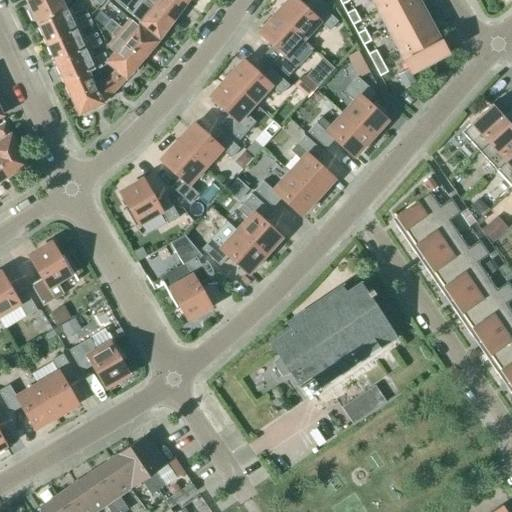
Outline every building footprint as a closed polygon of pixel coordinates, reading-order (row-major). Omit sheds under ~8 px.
[(35,25),(64,11),(58,0),(28,0),(26,1),(30,9),(26,11),(32,23),(36,21),(37,24),(35,25)] [(174,24),(144,1),(138,10),(125,0),(111,0),(160,40),(165,34),(166,34),(167,33),(174,24)] [(176,0),(145,0),(144,1),(174,24),(181,14),(182,13),(182,11),(185,7),(176,0)] [(289,0),(276,15),(303,40),(319,22),(329,31),(338,22),(320,5),(311,14),(295,0),(289,0)] [(371,0),(378,12),(399,0),(371,0)] [(388,32),(424,13),(416,0),(399,0),(378,12),(388,32)] [(46,44),(77,30),(89,24),(85,16),(73,21),(67,10),(64,11),(35,25),(42,39),(44,38),(46,44)] [(352,25),(359,21),(353,11),(346,15),(352,25)] [(399,52),(435,33),(424,13),(388,32),(399,52)] [(120,28),(111,21),(110,20),(108,23),(97,15),(94,19),(104,27),(103,28),(114,38),(142,62),(157,44),(129,20),(120,28)] [(287,58),(303,40),(276,15),(259,34),(278,51),(270,60),(288,77),(297,67),(287,58)] [(85,49),(86,49),(98,44),(94,35),(82,41),(77,30),(46,44),(44,45),(51,59),(53,58),(55,62),(85,49)] [(363,45),(370,41),(364,31),(357,35),(363,45)] [(435,33),(399,52),(410,73),(446,54),(435,33)] [(127,80),(142,62),(114,38),(105,48),(113,55),(105,62),(106,64),(115,71),(104,80),(102,81),(104,87),(111,93),(125,78),(127,80)] [(55,64),(53,64),(60,79),(62,78),(64,83),(85,74),(106,64),(105,62),(102,55),(91,60),(86,49),(85,49),(55,62),(55,64)] [(360,49),(351,54),(360,73),(369,68),(360,49)] [(373,66),(381,62),(375,51),(368,55),(373,66)] [(334,69),(322,59),(314,67),(326,78),(334,69)] [(227,79),(254,104),(270,86),(280,95),(289,85),(271,69),(262,78),(243,61),(227,79)] [(381,62),(373,66),(379,76),(386,73),(381,62)] [(408,70),(397,76),(404,90),(415,84),(408,70)] [(104,87),(102,81),(91,86),(85,74),(64,83),(62,84),(76,115),(101,104),(111,93),(104,87)] [(307,99),(318,87),(303,74),(292,86),(307,99)] [(342,115),(369,140),(386,121),(367,104),(375,95),(357,78),(348,88),(343,94),(353,103),(342,115)] [(245,114),(254,104),(227,79),(210,98),(229,115),(221,124),(239,141),(248,131),(254,123),(245,114)] [(478,152),(507,125),(507,124),(506,126),(500,120),(502,119),(490,106),(469,124),(470,125),(461,133),(468,141),(457,152),(464,160),(476,150),(478,152)] [(353,158),(369,140),(342,115),(331,127),(321,118),(307,133),(325,150),(334,141),(353,158)] [(0,142),(0,166),(8,178),(27,166),(22,155),(21,156),(6,123),(0,126),(0,140),(1,142),(0,142)] [(177,142),(204,167),(221,149),(231,158),(240,149),(221,132),(213,141),(194,124),(177,142)] [(495,171),(511,155),(511,130),(507,125),(478,152),(495,171)] [(289,173),(316,198),(333,180),(314,162),(322,153),(304,136),(290,151),(300,161),(289,173)] [(253,158),(262,149),(253,141),(245,150),(253,158)] [(188,185),(204,167),(177,142),(161,161),(180,178),(171,187),(190,204),(199,194),(188,185)] [(242,170),(252,159),(244,151),(234,163),(242,170)] [(511,188),(511,155),(495,171),(511,188)] [(300,216),(316,198),(289,173),(273,191),(262,182),(254,192),(272,208),(280,199),(300,216)] [(430,176),(422,182),(429,193),(430,193),(437,188),(430,176)] [(156,202),(143,180),(120,193),(128,207),(125,209),(140,235),(141,234),(136,226),(161,212),(168,224),(179,218),(167,196),(156,202)] [(405,241),(455,207),(450,199),(439,207),(430,193),(429,193),(395,216),(394,214),(393,215),(399,224),(395,226),(405,241)] [(236,232),(263,257),(280,238),(261,221),(269,212),(250,195),(237,210),(247,219),(236,232)] [(487,207),(478,199),(469,208),(478,216),(487,207)] [(194,223),(203,215),(194,206),(186,214),(194,223)] [(423,259),(458,235),(449,221),(460,214),(455,207),(405,241),(415,255),(419,253),(423,259)] [(492,244),(508,229),(496,216),(480,231),(492,244)] [(247,275),(263,257),(236,232),(220,250),(209,241),(201,251),(219,267),(227,258),(247,275)] [(434,283),(484,248),(479,241),(468,249),(458,235),(423,259),(427,265),(424,268),(434,283)] [(43,307),(55,300),(63,295),(57,283),(70,275),(52,243),(28,257),(41,279),(31,285),(43,307)] [(452,301),(487,277),(477,263),(489,255),(484,248),(434,283),(443,297),(447,294),(452,301)] [(163,282),(161,283),(176,308),(179,307),(187,321),(211,308),(198,285),(208,279),(196,257),(184,264),(192,276),(167,290),(163,282)] [(0,273),(0,315),(18,305),(25,317),(37,310),(24,289),(14,295),(1,273),(0,273)] [(462,324),(511,290),(511,289),(507,283),(496,290),(487,277),(452,301),(456,307),(452,310),(462,324)] [(297,387),(305,398),(318,390),(317,389),(328,382),(328,383),(394,339),(365,295),(366,295),(367,296),(372,293),(369,289),(364,292),(365,294),(364,294),(359,286),(346,295),(342,289),(287,325),(291,330),(271,343),(280,356),(276,358),(287,374),(290,372),(299,386),(297,387)] [(480,342),(511,320),(511,313),(506,305),(511,300),(511,290),(462,324),(472,338),(476,336),(480,342)] [(71,319),(63,306),(49,314),(57,327),(71,319)] [(80,328),(74,319),(63,325),(69,334),(80,328)] [(491,366),(511,351),(511,320),(480,342),(484,349),(481,351),(491,366)] [(122,358),(107,332),(106,333),(111,341),(96,350),(89,338),(68,350),(81,371),(91,365),(104,387),(128,374),(119,360),(122,358)] [(508,384),(511,381),(511,351),(491,366),(500,380),(504,377),(508,384)] [(37,384),(55,416),(77,404),(64,381),(75,375),(62,353),(51,360),(58,372),(37,384)] [(11,370),(21,364),(16,354),(5,361),(11,370)] [(34,428),(55,416),(37,384),(16,396),(9,384),(0,389),(0,395),(10,412),(21,406),(34,428)] [(386,403),(375,386),(341,408),(352,425),(386,403)] [(164,486),(155,473),(166,465),(146,435),(128,448),(157,491),(164,486)] [(150,496),(157,491),(128,448),(110,460),(130,489),(141,482),(150,496)] [(184,473),(173,458),(166,464),(176,478),(184,473)] [(119,497),(130,489),(110,460),(92,472),(119,511),(125,511),(128,510),(119,497)] [(109,511),(119,511),(92,472),(74,484),(93,511),(96,511),(105,506),(109,511)] [(197,492),(191,483),(164,501),(170,509),(197,492)] [(93,511),(74,484),(56,496),(67,511),(93,511)] [(67,511),(56,496),(38,508),(40,511),(67,511)]
